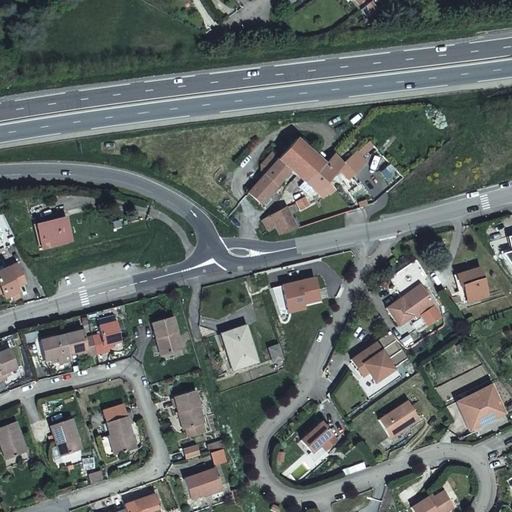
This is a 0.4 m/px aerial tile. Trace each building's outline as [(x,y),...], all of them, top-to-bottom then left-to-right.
[(361,12),(367,20),(377,13),(370,4),(361,12)] [(249,193),(257,200),(261,204),(288,173),(315,196),(316,194),(319,197),(324,191),(321,188),(332,176),(334,178),(339,173),(348,181),(353,176),(343,164),(342,165),(334,155),(325,165),(296,139),(278,160),(265,175),(256,185),(253,189),(249,193)] [(261,173),(265,175),(278,160),(271,154),(261,165),(261,173)] [(276,227),(278,231),(280,236),(297,230),(285,210),(267,219),(276,227)] [(43,249),(72,241),(66,219),(37,226),(43,249)] [(269,230),(276,227),(267,219),(260,223),(269,230)] [(24,281),(14,263),(5,268),(1,260),(0,260),(0,293),(2,292),(4,298),(13,293),(14,296),(19,294),(15,286),(24,281)] [(487,299),(480,271),(457,276),(460,288),(463,287),(467,303),(487,299)] [(319,301),(314,279),(272,289),(277,311),(286,309),(303,305),(319,301)] [(402,298),(404,301),(423,287),(421,285),(402,298)] [(434,303),(423,287),(404,301),(402,298),(387,309),(400,327),(434,303)] [(303,305),(286,309),(288,314),(305,310),(303,305)] [(93,346),(96,363),(108,360),(108,358),(107,354),(114,353),(121,351),(115,324),(97,329),(100,344),(93,346)] [(230,350),(236,369),(258,362),(245,326),(221,334),(227,350),(230,350)] [(162,349),(167,365),(185,359),(174,327),(154,333),(159,349),(162,349)] [(67,352),(69,362),(77,361),(82,360),(83,363),(83,365),(96,363),(93,346),(84,348),(82,339),(65,343),(65,344),(67,352)] [(70,368),(69,362),(67,352),(65,344),(56,346),(56,344),(40,348),(44,368),(51,366),(57,364),(58,368),(58,371),(70,368)] [(376,344),(351,361),(357,369),(363,366),(368,374),(375,384),(394,371),(376,344)] [(283,361),(278,346),(269,350),(274,364),(283,361)] [(233,370),(236,369),(230,350),(227,350),(233,370)] [(0,385),(8,382),(7,380),(5,376),(11,374),(18,372),(11,353),(0,357),(0,385)] [(363,366),(357,369),(363,378),(368,374),(363,366)] [(506,415),(492,386),(459,403),(473,432),(506,415)] [(185,421),(191,438),(193,445),(210,439),(208,432),(197,400),(177,406),(183,422),(185,421)] [(420,420),(408,403),(379,422),(390,439),(420,420)] [(188,439),(191,438),(185,421),(183,422),(188,439)] [(109,429),(116,450),(119,449),(123,460),(140,455),(129,422),(109,429)] [(61,446),(66,460),(85,453),(74,424),(53,431),(58,447),(61,446)] [(337,442),(321,424),(316,428),(313,431),(311,428),(305,433),(307,436),(301,442),(312,454),(321,446),(326,452),(337,442)] [(5,448),(10,463),(28,456),(17,426),(0,432),(0,443),(2,450),(5,448)] [(119,449),(116,450),(114,451),(117,462),(123,460),(119,449)] [(214,460),(229,456),(227,450),(212,454),(214,460)] [(195,506),(216,499),(215,496),(226,492),(220,475),(188,486),(195,506)] [(215,496),(216,499),(216,501),(227,497),(226,492),(215,496)] [(450,511),(453,510),(443,494),(433,500),(429,503),(427,500),(411,510),(412,511),(450,511)] [(247,509),(245,504),(242,496),(236,498),(238,506),(240,511),(247,509)] [(129,511),(163,511),(160,500),(129,510),(129,511)]
